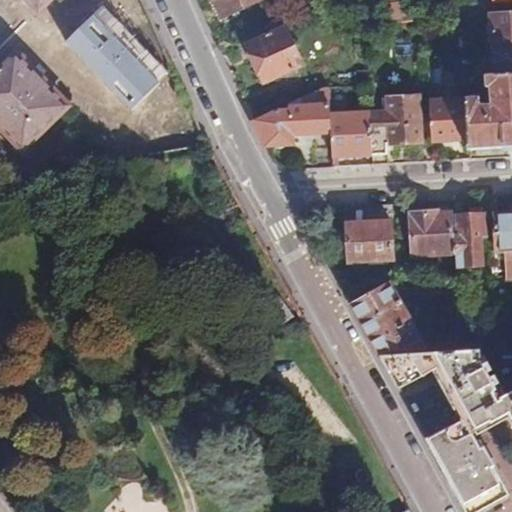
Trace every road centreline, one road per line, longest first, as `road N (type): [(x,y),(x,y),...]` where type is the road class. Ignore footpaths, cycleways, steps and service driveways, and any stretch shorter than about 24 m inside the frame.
road 1 (residential): [(440,511),(265,191)]
road 2 (residential): [(511,177),(265,191)]
road 3 (residential): [(265,191),(175,0)]
